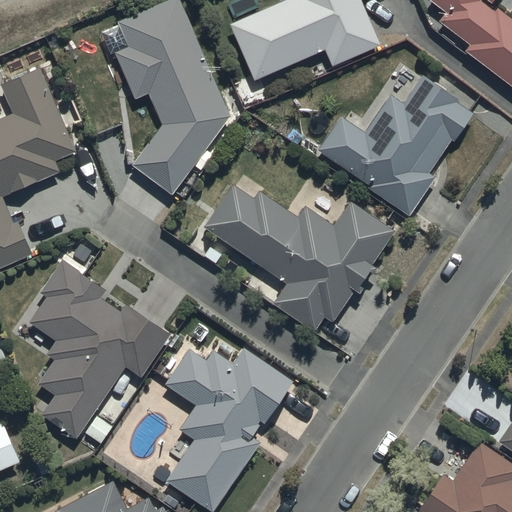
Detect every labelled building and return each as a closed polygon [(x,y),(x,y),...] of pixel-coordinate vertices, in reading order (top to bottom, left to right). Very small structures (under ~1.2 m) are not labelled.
[(229,110),(180,0),(150,0),(116,16),(127,40),(112,48),(134,93),(147,87),(162,117),(130,158),(172,188),(192,160),(200,166),(212,149),(205,144),(229,110)] [(379,39),(362,0),(272,0),(229,19),(252,73),(323,43),(330,60),(379,39)] [(436,0),(441,3),(436,14),(466,38),(462,43),(511,82),(511,13),(495,1),(492,5),(485,0),(436,0)] [(0,259),(31,246),(16,214),(13,215),(1,190),(58,165),(53,154),(74,144),(38,62),(0,77),(0,81),(11,107),(0,111),(0,259)] [(340,110),(317,143),(368,178),(366,181),(408,210),(435,171),(427,165),(449,132),(453,135),(472,107),(455,96),(457,93),(422,69),(403,97),(389,87),(362,125),(340,110)] [(232,178),(203,220),(285,277),(271,296),(312,324),(322,310),(330,316),(352,284),(356,286),(362,278),(358,275),(366,263),(371,266),(376,259),(372,256),(394,225),(350,194),(331,219),(303,200),(296,211),(256,183),(251,191),(232,178)] [(92,407),(123,360),(139,371),(168,328),(124,298),(119,305),(99,292),(105,283),(60,253),(38,287),(44,291),(27,316),(56,335),(47,348),(53,352),(36,377),(53,388),(40,408),(75,432),(79,426),(98,439),(111,420),(92,407)] [(290,374),(243,341),(231,358),(210,344),(204,353),(187,342),(163,378),(194,399),(178,423),(192,433),(168,468),(160,463),(153,473),(162,479),(165,475),(211,506),(259,435),(251,429),(258,418),(256,416),(258,414),(262,417),(290,374)] [(511,410),(495,434),(511,445),(511,410)] [(0,462),(18,455),(2,417),(0,417),(0,462)] [(511,511),(511,472),(511,471),(511,457),(476,434),(450,473),(440,467),(416,504),(427,511),(511,511)] [(111,475),(54,504),(57,511),(167,511),(161,499),(153,503),(147,491),(125,502),(111,475)]
